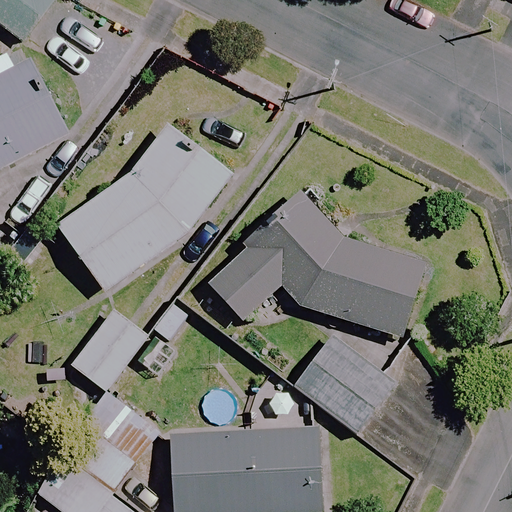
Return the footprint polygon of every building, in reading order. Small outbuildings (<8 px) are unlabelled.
[(57,7),(48,0),(0,0),(0,28),(24,48),(57,7)] [(0,82),(0,175),(69,138),(47,96),(46,97),(30,67),(0,82)] [(233,182),(174,133),(132,179),(59,233),(104,295),(186,240),(233,182)] [(349,246),(309,198),(271,230),(278,237),(216,289),(247,326),(286,294),(302,313),(305,317),(405,350),(431,273),(349,246)] [(149,339),(115,315),(83,360),(117,384),(149,339)] [(395,389),(333,343),(295,393),(357,439),(395,389)] [(282,405),(244,406),(246,438),(173,441),(175,511),(313,511),(311,436),(283,436),(282,405)] [(161,438),(124,410),(107,433),(119,442),(88,483),(112,501),(161,438)] [(125,511),(89,485),(69,511),(125,511)]
